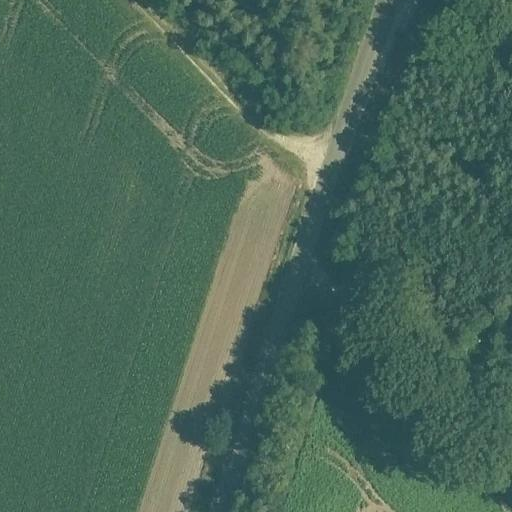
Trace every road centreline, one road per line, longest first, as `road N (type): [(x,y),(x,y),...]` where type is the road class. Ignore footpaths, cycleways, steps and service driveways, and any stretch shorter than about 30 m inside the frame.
road 1 (residential): [(396,0),(225,511)]
road 2 (track): [(133,0),(264,128),(342,161)]
